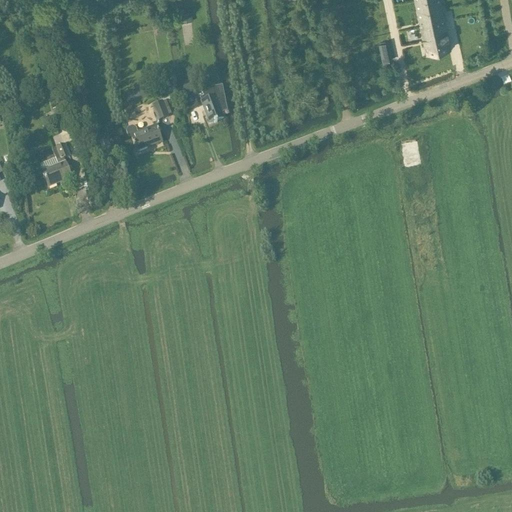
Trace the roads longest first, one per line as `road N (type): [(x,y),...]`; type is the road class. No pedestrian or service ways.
road 1 (tertiary): [(0,261),(511,62)]
road 2 (unknown): [(346,125),(325,0)]
